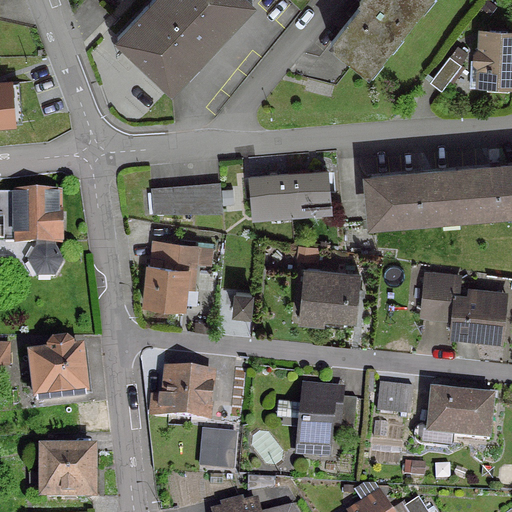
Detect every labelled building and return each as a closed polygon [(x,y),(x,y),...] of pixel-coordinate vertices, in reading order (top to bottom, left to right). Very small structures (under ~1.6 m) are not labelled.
[(169,87),(249,2),(247,0),(151,0),(116,38),(169,87)] [(328,42),(366,73),(424,0),(357,0),(357,1),(360,3),(328,42)] [(511,85),(511,32),(479,31),(479,49),(473,53),(473,61),(470,60),(469,86),(484,87),(484,84),(511,85)] [(459,66),(447,57),(427,83),(439,92),(459,66)] [(511,165),(454,170),(458,213),(511,209),(511,165)] [(370,221),(458,213),(454,170),(366,178),(370,221)] [(325,171),(286,174),(289,214),(310,212),(309,206),(328,205),(325,171)] [(268,215),(289,214),(286,174),(247,177),(250,211),(268,209),(268,215)] [(217,185),(149,190),(151,214),(220,214),(217,185)] [(0,217),(3,217),(3,242),(35,242),(35,248),(36,248),(28,262),(34,276),(50,276),(59,262),(51,248),(51,242),(56,242),(55,197),(0,196),(0,217)] [(146,266),(143,303),(181,307),(185,270),(191,271),(192,262),(209,264),(210,249),(161,244),(158,267),(146,266)] [(357,275),(302,269),(297,319),(320,322),(321,315),(353,318),(357,275)] [(420,314),(450,317),(449,334),(499,340),(502,302),(488,301),(489,294),(467,292),(466,299),(454,298),(456,280),(424,277),(420,314)] [(249,294),(233,292),(231,312),(247,314),(249,294)] [(28,356),(33,399),(83,393),(79,350),(69,351),(68,347),(63,343),(52,344),(48,349),(48,354),(28,356)] [(165,398),(150,397),(149,414),(205,419),(209,376),(168,372),(165,398)] [(377,384),(375,410),(404,413),(407,387),(377,384)] [(312,391),(301,390),(295,451),(319,453),(319,451),(327,452),(329,427),(351,429),(354,399),(339,398),(340,393),(324,392),(324,387),(312,386),(312,391)] [(430,392),(425,434),(486,440),(491,399),(430,392)] [(226,465),(229,436),(217,435),(214,464),(226,465)] [(90,451),(40,451),(40,497),(85,496),(90,491),(90,451)] [(424,511),(416,498),(401,507),(404,511),(424,511)] [(387,511),(380,500),(368,508),(365,502),(349,511),(387,511)] [(256,511),(254,503),(218,511),(256,511)]
